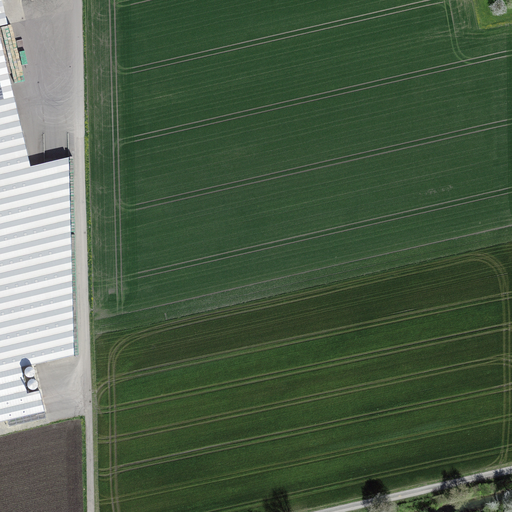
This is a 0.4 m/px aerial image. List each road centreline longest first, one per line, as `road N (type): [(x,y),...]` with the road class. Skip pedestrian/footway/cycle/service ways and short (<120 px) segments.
road 1 (track): [(90,511),(73,0)]
road 2 (track): [(511,464),(282,511)]
